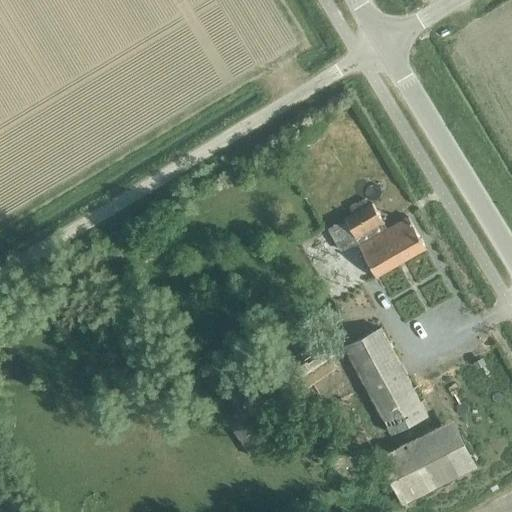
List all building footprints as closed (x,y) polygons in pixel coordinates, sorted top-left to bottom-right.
[(344,221),(329,230),(341,252),(356,243),(358,245),(357,246),(375,278),(383,274),(425,250),(407,219),(386,231),(383,227),(371,206),(366,197),(349,207),(354,215),(344,221)] [(426,419),(383,339),(379,331),(344,349),(390,438),(426,419)] [(279,392),(332,357),(321,340),(268,374),(279,392)] [(249,459),(283,436),(252,390),(218,413),(249,459)] [(424,492),(400,446),(380,456),(403,502),(424,492)]
